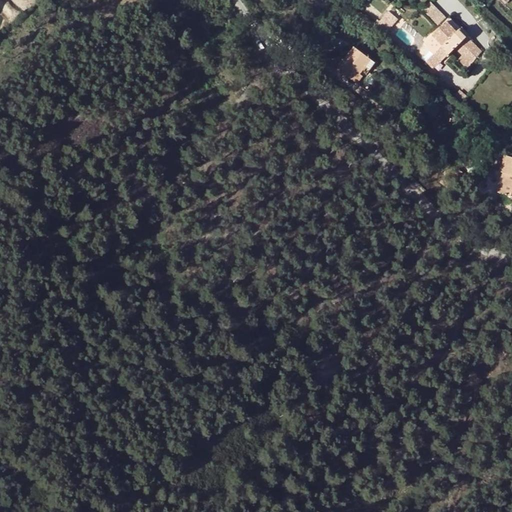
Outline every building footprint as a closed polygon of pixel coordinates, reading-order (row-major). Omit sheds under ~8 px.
[(439,24),(447,16),(431,0),(423,8),(439,24)] [(388,12),(380,22),(388,30),(397,20),(388,12)] [(450,19),(447,22),(456,32),(460,29),(450,19)] [(380,22),(376,27),(384,35),(388,30),(380,22)] [(447,22),(432,35),(443,46),(434,54),(441,61),(466,36),(460,29),(456,32),(447,22)] [(337,71),(354,82),(359,75),(370,60),(354,48),(337,71)] [(363,77),(359,75),(354,82),(357,85),(363,77)] [(124,153),(119,160),(124,163),(129,156),(124,153)] [(511,158),(504,156),(499,171),(502,172),(506,173),(500,192),(511,196),(511,194),(511,158)] [(459,171),(451,168),(448,176),(455,179),(459,171)] [(496,191),(500,192),(506,173),(502,172),(496,191)]
